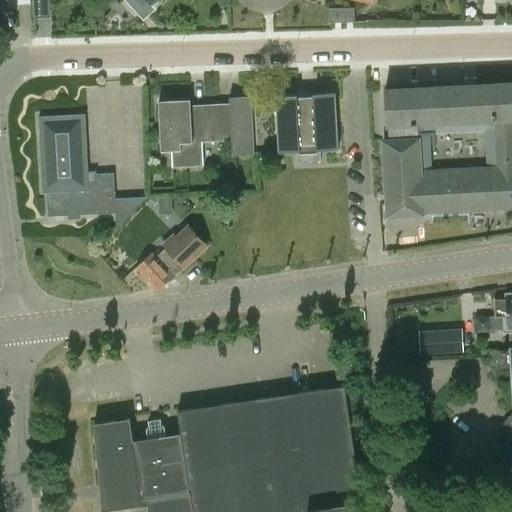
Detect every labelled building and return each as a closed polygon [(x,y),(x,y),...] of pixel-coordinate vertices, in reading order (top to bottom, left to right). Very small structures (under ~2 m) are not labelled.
[(15,0),(0,0),(0,9),(16,9),(15,0)] [(126,0),(140,14),(155,0),(126,0)] [(354,8),(328,9),(329,22),(354,22),(354,8)] [(511,85),(476,87),(475,75),(465,75),(466,88),(387,92),(388,126),(390,126),(391,142),(386,142),(389,218),(511,211),(511,85)] [(337,94),(307,95),(310,162),(322,162),(322,152),(340,151),(337,94)] [(310,162),(307,95),(277,97),(280,154),(298,153),(298,163),(310,162)] [(232,105),(216,105),(218,144),(233,143),(234,158),(256,157),(253,99),(231,100),(232,105)] [(218,144),(216,105),(193,106),(193,101),(161,103),(161,112),(164,154),(175,153),(176,170),(204,168),(203,144),(218,144)] [(97,172),(90,172),(87,116),(40,118),(44,193),(48,193),(49,217),(117,213),(118,230),(146,197),(116,199),(115,174),(97,175),(97,172)] [(164,247),(166,249),(157,258),(152,254),(136,269),(159,293),(174,278),(175,277),(183,268),(185,268),(207,246),(189,227),(177,238),(175,236),(164,247)] [(495,300),(496,316),(490,317),(490,316),(475,317),(475,339),(491,338),(491,331),(504,330),(511,329),(511,293),(506,294),(506,299),(495,300)] [(441,351),(440,332),(415,332),(416,352),(441,351)] [(511,349),(510,350),(510,351),(494,351),(495,368),(511,368),(511,376),(511,414),(503,424),(506,427),(508,460),(502,460),(505,510),(511,509),(511,349)] [(362,511),(358,471),(345,386),(177,411),(180,433),(191,511),(362,511)]
